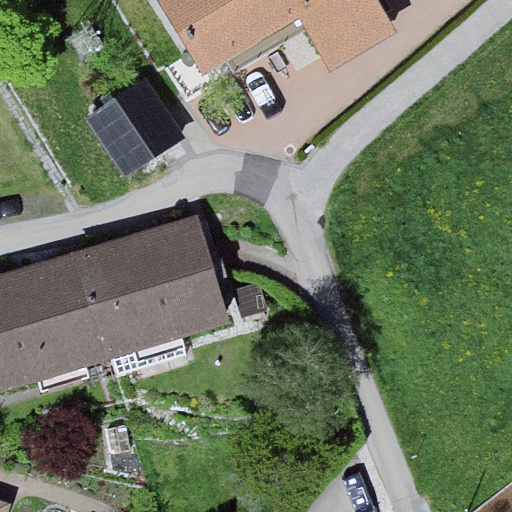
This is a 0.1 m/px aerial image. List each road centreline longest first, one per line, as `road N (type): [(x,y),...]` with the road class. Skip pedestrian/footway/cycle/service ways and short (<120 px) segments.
road 1 (residential): [(404,511),(314,321),(303,188)]
road 2 (residential): [(303,188),(219,172),(98,221),(0,247)]
road 3 (residential): [(303,188),(511,11)]
